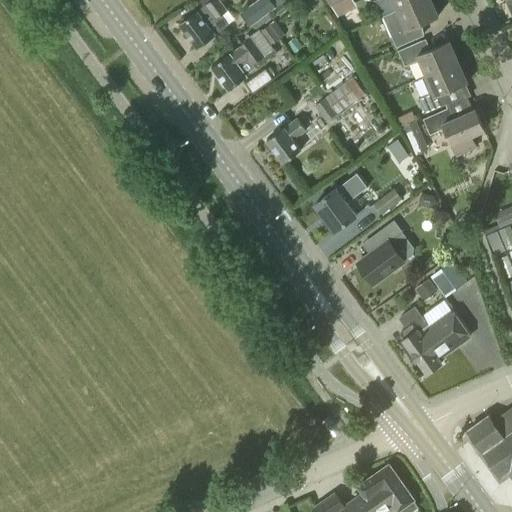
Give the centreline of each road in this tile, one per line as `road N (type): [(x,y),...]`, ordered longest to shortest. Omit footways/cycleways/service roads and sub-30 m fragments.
road 1 (primary): [(417,427),(100,0)]
road 2 (unclassified): [(215,511),(417,427)]
